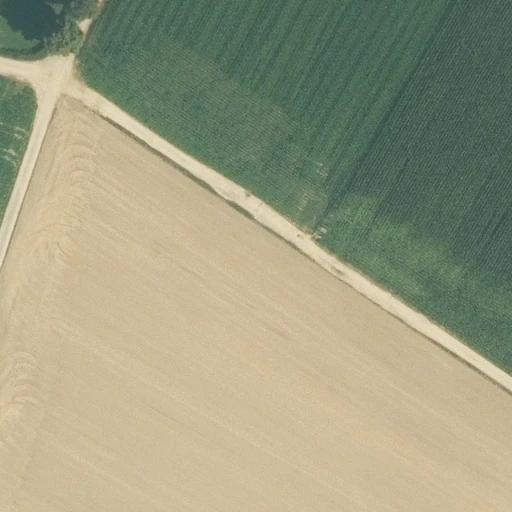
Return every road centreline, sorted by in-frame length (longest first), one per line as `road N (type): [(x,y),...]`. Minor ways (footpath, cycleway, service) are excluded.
road 1 (track): [(511,391),(57,78),(0,64)]
road 2 (track): [(0,253),(57,78),(97,0)]
